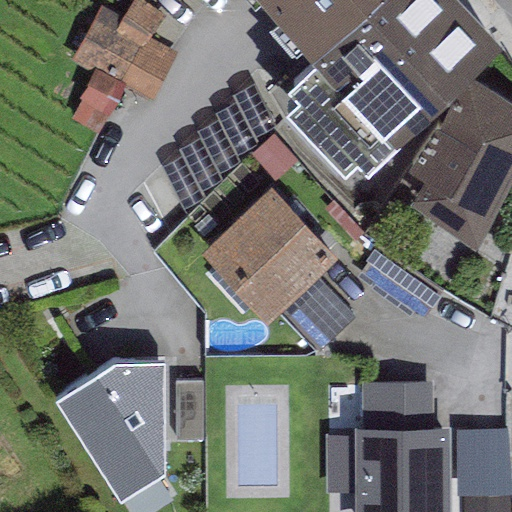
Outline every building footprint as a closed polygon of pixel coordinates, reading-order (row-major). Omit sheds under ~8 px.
[(164,9),(147,0),(128,0),(120,14),(100,2),(70,53),(92,66),(78,90),(82,92),(69,113),(96,128),(125,79),(150,93),(175,50),(149,35),(164,9)] [(502,11),(491,0),(340,0),(312,28),(315,31),(287,58),(299,70),(286,83),(344,143),(354,132),(365,143),(502,11)] [(288,0),(312,28),(340,0),(288,0)] [(511,158),(511,85),(464,56),(407,150),(413,154),(395,183),(469,228),(511,158)] [(252,74),(159,163),(187,213),(274,122),(252,74)] [(336,245),(269,175),(201,240),(219,259),(204,274),(241,313),(256,298),(268,310),(279,300),(313,267),(336,245)] [(355,311),(313,267),(279,300),(320,344),(355,311)] [(90,364),(56,386),(134,511),(152,511),(177,497),(161,469),(162,459),(161,437),(161,374),(161,348),(113,348),(90,364)] [(203,375),(161,374),(161,437),(203,438),(203,375)] [(431,375),(361,375),(361,414),(431,414),(431,375)] [(351,511),(446,511),(446,414),(431,414),(361,414),(354,414),(354,428),(325,428),(325,485),(351,485),(351,511)]
